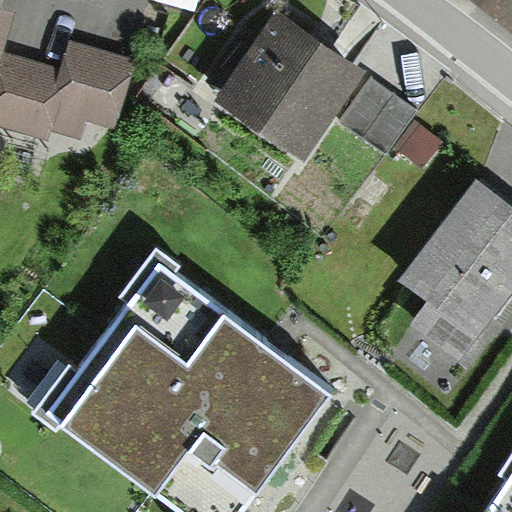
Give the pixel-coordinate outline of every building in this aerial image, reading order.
[(0,0),(0,38),(13,0),(0,0)] [(362,55),(283,0),(271,0),(213,82),(300,143),(362,55)] [(511,0),(481,0),(511,24),(511,0)] [(0,117),(49,132),(52,122),(80,130),(84,117),(111,125),(134,49),(70,30),(61,59),(0,41),(0,117)] [(418,104),(375,71),(341,114),(384,148),(393,137),(412,112),(418,104)] [(440,133),(412,112),(393,137),(421,158),(440,133)] [(511,277),(511,192),(477,166),(399,269),(429,291),(414,311),(460,346),(511,277)] [(236,511),(326,389),(149,261),(39,412),(176,511),(236,511)] [(511,511),(511,469),(484,511),(511,511)]
